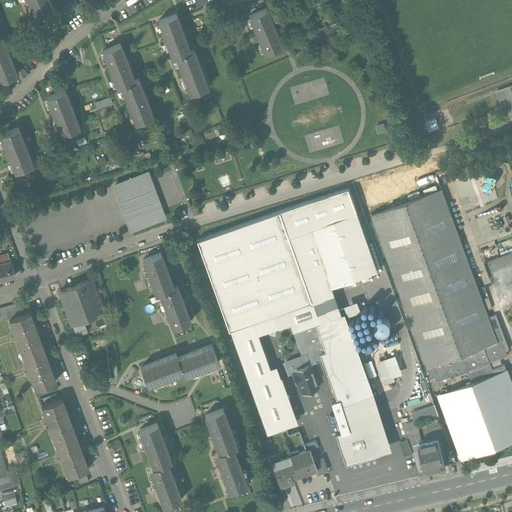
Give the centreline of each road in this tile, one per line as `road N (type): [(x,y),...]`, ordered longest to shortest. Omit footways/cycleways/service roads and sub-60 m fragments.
road 1 (residential): [(404,158),(33,278)]
road 2 (residential): [(0,108),(130,0)]
road 3 (primary): [(355,511),(511,473)]
road 4 (residential): [(33,278),(79,400)]
